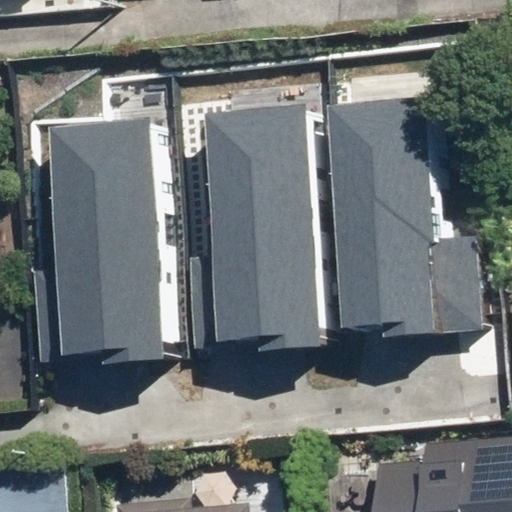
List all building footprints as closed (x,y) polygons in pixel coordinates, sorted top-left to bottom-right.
[(199,256),(207,344),(287,337),(288,350),(347,345),(326,100),(217,109),(230,253),(199,256)] [(419,341),(500,334),(492,245),(462,248),(449,104),(344,114),(363,331),(418,326),(419,341)] [(49,275),(56,363),(136,356),(137,370),(196,365),(175,119),(66,128),(79,273),(49,275)] [(511,511),(511,444),(430,451),(432,476),(379,480),(381,511),(511,511)] [(0,479),(0,511),(80,511),(78,475),(0,479)]
